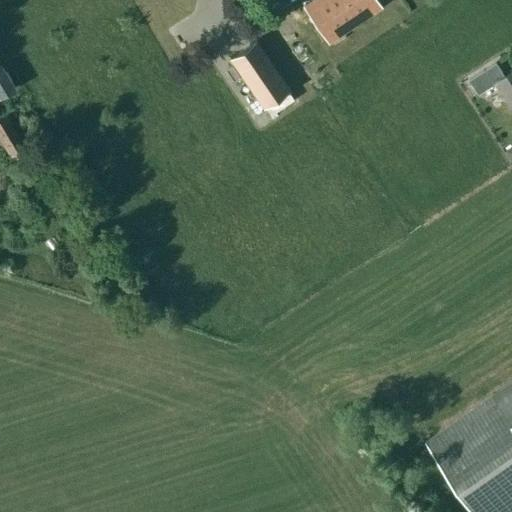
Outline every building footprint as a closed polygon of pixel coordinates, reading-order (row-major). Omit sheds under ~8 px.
[(327,40),(380,4),(376,0),(310,0),(303,5),(327,40)] [(262,106),(289,88),(255,38),(228,56),(262,106)] [(511,69),(505,74),(496,61),(468,78),(478,92),(496,80),(511,103),(511,69)] [(0,95),(14,87),(0,65),(0,95)] [(26,145),(9,117),(0,122),(0,138),(10,155),(26,145)] [(511,511),(511,379),(420,442),(468,511),(511,511)]
